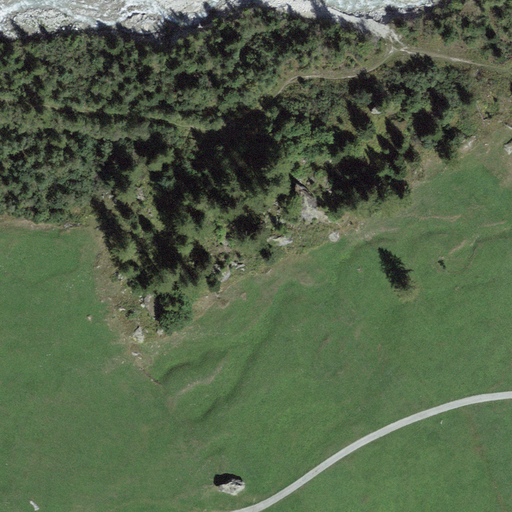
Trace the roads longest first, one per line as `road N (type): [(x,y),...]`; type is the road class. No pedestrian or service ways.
road 1 (track): [(511,394),(451,404),(380,431),(244,511)]
road 2 (track): [(0,100),(223,132)]
